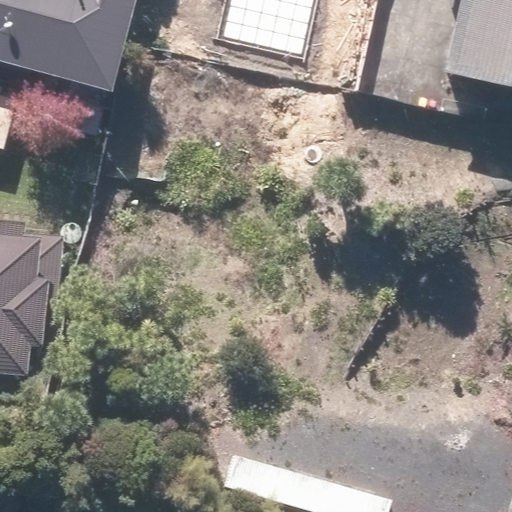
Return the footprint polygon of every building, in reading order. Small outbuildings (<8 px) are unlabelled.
[(0,0),(0,69),(102,96),(127,0),(0,0)] [(511,95),(511,0),(455,0),(439,81),(511,95)] [(0,151),(5,152),(15,99),(0,96),(0,151)] [(0,373),(17,375),(19,349),(37,351),(41,287),(23,285),(26,246),(0,243),(0,373)] [(224,457),(215,486),(303,511),(390,511),(392,506),(224,457)]
